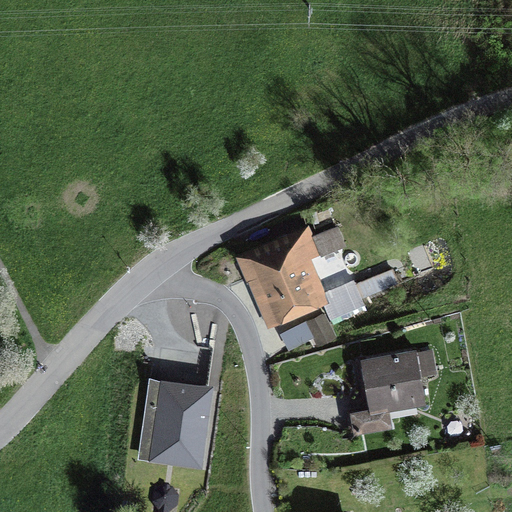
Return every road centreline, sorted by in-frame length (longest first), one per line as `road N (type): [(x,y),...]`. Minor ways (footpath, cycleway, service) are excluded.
road 1 (tertiary): [(511,96),(149,272)]
road 2 (residential): [(261,511),(258,396),(241,322),(220,295),(149,272)]
road 3 (tertiary): [(149,272),(0,426)]
